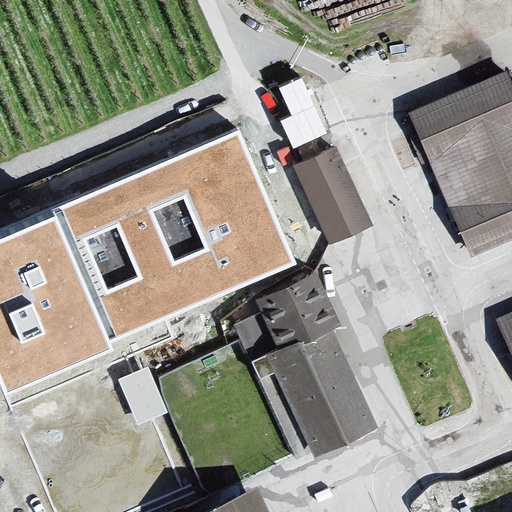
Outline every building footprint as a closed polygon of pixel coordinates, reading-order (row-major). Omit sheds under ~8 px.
[(277,76),(289,105),(278,109),(291,140),(326,126),(301,66),(277,76)] [(511,87),(506,74),(410,115),(469,261),(511,240),(511,87)] [(235,128),(0,228),(0,387),(293,262),(235,128)] [(334,150),(293,168),(329,247),(372,228),(334,150)] [(385,435),(314,274),(256,300),(278,351),(265,356),(313,466),(385,435)] [(511,316),(496,324),(511,360),(511,316)] [(265,511),(256,491),(207,511),(265,511)]
